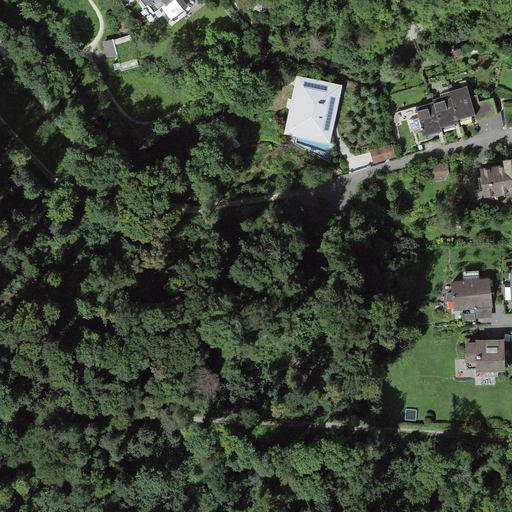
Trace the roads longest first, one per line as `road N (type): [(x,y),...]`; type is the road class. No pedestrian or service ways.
road 1 (track): [(511,439),(103,415),(0,399)]
road 2 (track): [(5,57),(99,174),(178,209),(87,204),(0,117)]
road 3 (residential): [(511,134),(306,186)]
road 4 (track): [(85,50),(121,111),(143,123),(219,87),(234,61)]
road 5 (track): [(306,186),(178,209)]
